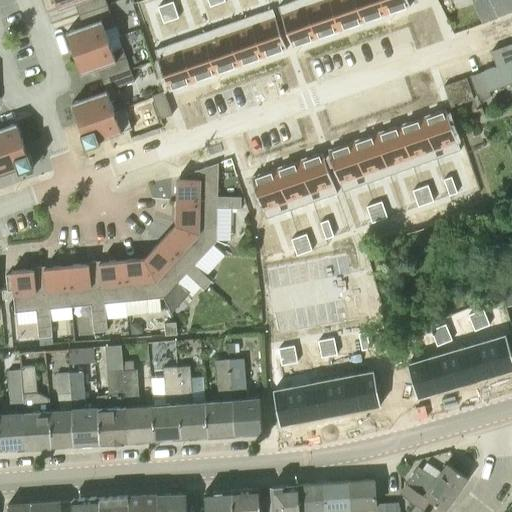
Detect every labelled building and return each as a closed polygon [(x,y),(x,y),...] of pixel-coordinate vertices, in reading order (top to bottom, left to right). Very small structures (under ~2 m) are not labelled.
[(84,13),(107,4),(105,0),(55,0),(59,9),(61,8),(79,1),(84,13)] [(293,47),(316,39),(302,0),(295,0),(278,6),(293,47)] [(302,0),(316,39),(340,31),(328,0),(302,0)] [(328,0),(340,31),(363,23),(355,0),(328,0)] [(386,14),(381,0),(355,0),(363,23),(386,14)] [(410,6),(407,0),(381,0),(386,14),(410,6)] [(511,0),(491,0),(498,17),(511,11),(511,0)] [(171,20),(179,17),(173,1),(166,4),(171,20)] [(74,53),(109,40),(105,30),(115,26),(107,4),(84,13),(88,24),(69,31),(67,31),(74,53)] [(164,22),(171,20),(166,4),(158,6),(164,22)] [(248,16),(263,57),(287,49),(272,8),(248,16)] [(240,66),(263,57),(248,16),(225,25),(240,66)] [(216,74),(240,66),(225,25),(202,33),(216,74)] [(193,82),(216,74),(202,33),(179,41),(193,82)] [(106,78),(130,69),(123,48),(113,51),(109,40),(74,53),(82,74),(84,73),(102,66),(106,78)] [(169,90),(193,82),(179,41),(155,49),(169,90)] [(497,66),(511,61),(511,43),(490,52),(491,55),(492,54),(497,66)] [(488,89),(489,89),(511,80),(511,61),(497,66),(482,72),(482,73),(488,89)] [(79,124),(114,111),(111,101),(121,97),(117,87),(135,81),(130,69),(106,78),(111,89),(74,102),(74,101),(72,102),(79,124)] [(488,89),(482,73),(470,77),(479,102),(492,98),(489,89),(488,89)] [(466,77),(444,85),(452,107),(474,99),(466,77)] [(164,91),(152,95),(160,119),(172,115),(164,91)] [(460,150),(446,109),(422,117),(436,158),(460,150)] [(114,111),(79,124),(83,132),(81,133),(86,148),(100,142),(100,140),(132,129),(132,127),(131,128),(128,119),(118,122),(114,111)] [(436,158),(422,117),(399,125),(413,167),(436,158)] [(0,152),(24,144),(16,122),(14,123),(14,124),(0,128),(0,152)] [(413,167),(399,125),(376,134),(390,175),(413,167)] [(390,175),(376,134),(352,142),(367,183),(390,175)] [(367,183),(352,142),(328,150),(343,191),(367,183)] [(24,144),(0,152),(0,175),(18,169),(19,172),(34,166),(29,152),(27,153),(24,144)] [(337,193),(323,152),(299,160),(313,202),(337,193)] [(313,202),(299,160),(275,169),(290,210),(313,202)] [(230,208),(229,195),(218,195),(218,183),(218,163),(179,176),(179,188),(176,188),(176,201),(218,201),(218,207),(230,208)] [(290,210),(275,169),(252,177),(266,218),(290,210)] [(457,193),(451,176),(444,179),(449,195),(457,193)] [(434,201),(428,185),(420,187),(426,203),(434,201)] [(426,203),(420,187),(413,190),(418,206),(426,203)] [(229,195),(230,208),(241,208),(241,201),(241,196),(229,195)] [(178,225),(219,238),(218,209),(218,207),(218,201),(176,201),(176,215),(179,215),(178,225)] [(387,217),(381,201),(374,203),(380,220),(387,217)] [(380,220),(374,203),(366,206),(372,222),(380,220)] [(334,236),(328,220),(320,222),(326,238),(334,236)] [(195,282),(203,273),(194,265),(219,238),(178,225),(171,233),(169,231),(160,241),(190,269),(186,274),(195,282)] [(312,250),(307,233),(299,236),(305,252),(312,250)] [(305,252),(299,236),(291,239),(297,255),(305,252)] [(186,274),(190,269),(160,241),(151,251),(153,253),(146,261),(164,298),(186,274)] [(125,300),(164,298),(146,261),(135,262),(135,259),(121,260),(125,300)] [(101,261),(94,261),(87,262),(87,264),(87,267),(89,286),(103,285),(105,302),(125,300),(121,260),(108,262),(101,262),(101,261)] [(98,311),(105,310),(105,302),(103,285),(89,286),(87,267),(87,264),(80,264),(67,266),(71,306),(91,304),(91,312),(98,311)] [(48,291),(50,307),(71,306),(67,266),(53,267),(46,268),(46,266),(39,267),(32,267),(32,269),(34,292),(48,291)] [(43,316),(50,316),(50,307),(48,291),(34,292),(32,269),(25,270),(11,271),(11,274),(6,275),(7,291),(12,290),(14,311),(18,311),(36,310),(36,317),(43,316)] [(203,273),(195,282),(203,290),(212,281),(203,273)] [(511,304),(511,291),(503,294),(507,306),(511,304)] [(490,324),(483,308),(476,311),(482,327),(490,324)] [(98,311),(91,312),(92,322),(106,320),(106,315),(105,310),(98,311)] [(482,327),(476,311),(468,314),(475,330),(482,327)] [(43,316),(36,317),(36,322),(37,327),(51,326),(51,319),(50,316),(43,316)] [(106,320),(92,322),(92,331),(107,330),(106,320)] [(164,322),(165,335),(177,334),(176,321),(164,322)] [(143,334),(142,327),(137,322),(130,322),(131,335),(143,334)] [(452,339),(446,323),(438,326),(444,342),(452,339)] [(51,326),(37,327),(38,336),(52,335),(51,326)] [(444,342),(438,326),(431,329),(437,345),(444,342)] [(370,348),(367,331),(359,333),(362,349),(370,348)] [(511,369),(511,354),(506,334),(486,340),(496,374),(511,369)] [(337,354),(334,337),(326,339),(329,356),(337,354)] [(329,356),(326,339),(318,340),(322,357),(329,356)] [(496,374),(486,340),(467,346),(476,380),(496,374)] [(229,344),(229,352),(240,351),(240,343),(229,344)] [(404,360),(399,343),(391,345),(396,362),(404,360)] [(98,405),(101,442),(128,440),(124,379),(124,370),(123,370),(121,344),(105,345),(108,395),(97,395),(98,405)] [(298,362),(294,345),(286,346),(290,363),(298,362)] [(290,363),(286,346),(279,348),(282,365),(290,363)] [(476,380),(467,346),(447,351),(457,385),(476,380)] [(457,385),(447,351),(428,357),(438,391),(457,385)] [(438,391),(428,357),(408,363),(418,397),(438,391)] [(208,435),(235,433),(231,362),(229,362),(229,359),(216,360),(218,399),(206,400),(208,435)] [(231,362),(235,433),(263,431),(260,396),(245,397),(243,361),(231,362)] [(26,447),(52,445),(50,409),(50,399),(36,392),(34,366),(20,367),(21,369),(22,377),(24,413),(26,447)] [(181,437),(208,435),(206,400),(183,401),(191,395),(190,366),(176,367),(181,437)] [(154,438),(181,437),(176,367),(163,367),(165,403),(152,403),(154,438)] [(0,425),(1,448),(26,447),(24,413),(22,377),(21,369),(7,370),(10,412),(0,412),(0,425)] [(128,440),(154,438),(152,403),(140,404),(137,369),(124,370),(124,379),(128,440)] [(381,405),(374,370),(354,374),(360,409),(381,405)] [(74,444),(101,442),(98,405),(85,406),(83,372),(70,373),(70,383),(74,444)] [(50,409),(52,445),(74,444),(70,383),(70,373),(56,373),(59,409),(50,409)] [(360,409),(354,374),(334,378),(340,412),(360,409)] [(340,412),(334,378),(314,382),(320,416),(340,412)] [(320,416),(314,382),(294,386),(301,420),(320,416)] [(301,420),(294,386),(273,389),(280,424),(301,420)] [(416,503),(422,510),(429,499),(444,510),(467,477),(448,464),(435,483),(415,470),(406,483),(407,484),(401,493),(416,503)] [(384,511),(384,503),(376,503),(374,479),(348,481),(350,510),(373,508),(372,511),(384,511)] [(339,511),(339,510),(350,510),(348,481),(324,483),(326,511),(325,511),(339,511)] [(316,511),(326,511),(324,483),(298,484),(300,511),(316,511)] [(300,511),(298,484),(271,486),(273,506),(272,511),(300,511)] [(261,511),(259,487),(232,489),(233,511),(261,511)] [(233,511),(232,489),(205,491),(206,511),(233,511)] [(187,511),(187,493),(158,494),(159,511),(187,511)] [(159,511),(158,494),(128,496),(129,511),(159,511)] [(129,511),(128,496),(100,497),(100,511),(129,511)] [(100,511),(100,497),(72,499),(72,509),(72,511),(100,511)] [(72,511),(72,509),(61,510),(60,500),(31,502),(31,511),(72,511)] [(31,511),(31,502),(8,504),(8,511),(31,511)] [(400,511),(400,502),(384,503),(384,511),(400,511)] [(416,503),(409,511),(425,511),(422,510),(416,503)]
